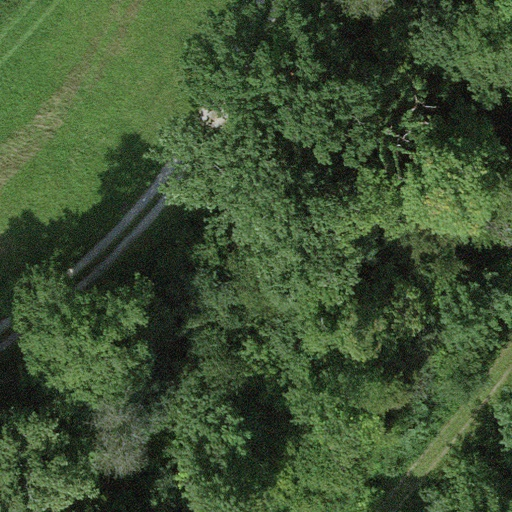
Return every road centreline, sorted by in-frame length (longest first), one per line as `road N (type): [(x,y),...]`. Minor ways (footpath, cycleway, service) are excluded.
road 1 (track): [(0,349),(73,309),(208,181),(286,0)]
road 2 (track): [(367,511),(511,346)]
